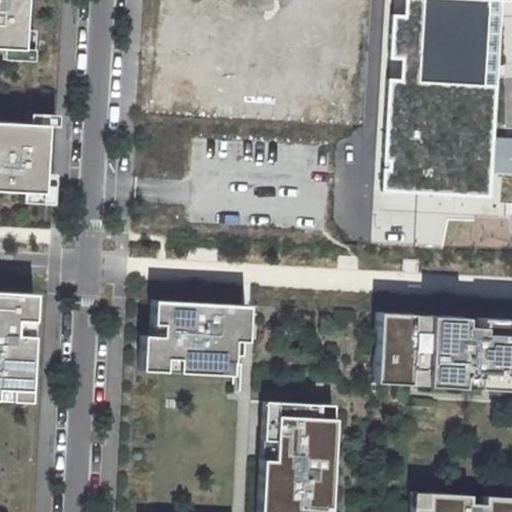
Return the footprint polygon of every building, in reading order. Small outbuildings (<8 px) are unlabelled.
[(22,0),(0,0),(0,46),(20,47),(22,0)] [(511,0),(390,0),(379,192),(417,194),(488,199),(489,170),(511,171),(511,0)] [(0,190),(39,193),(44,126),(0,122),(0,190)] [(33,294),(0,291),(0,388),(9,389),(8,400),(28,401),(33,294)] [(233,304),(151,300),(150,323),(160,324),(159,336),(149,335),(140,335),(138,369),(162,370),(163,357),(176,358),(175,371),(216,373),(216,360),(230,361),(230,355),(231,339),(223,339),(223,328),(231,329),(233,304)] [(245,304),(233,304),(230,355),(242,355),(245,304)] [(459,316),(374,312),(370,381),(405,383),(406,368),(421,369),(420,384),(456,386),(456,371),(472,371),(471,386),(497,388),(499,353),(511,354),(511,318),(474,317),(474,325),(459,324),(459,316)] [(160,324),(150,323),(149,335),(159,336),(160,324)] [(231,329),(223,328),(223,339),(231,339),(231,329)] [(511,354),(499,353),(497,388),(511,388),(511,354)] [(163,357),(162,370),(175,371),(176,358),(163,357)] [(229,374),(230,361),(216,360),(216,373),(229,374)] [(456,371),(456,386),(471,386),(472,371),(456,371)] [(0,388),(0,399),(8,400),(9,389),(0,388)] [(316,404),(273,401),(270,449),(278,450),(278,459),(270,459),(258,458),(255,511),(325,511),(331,418),(315,417),(316,404)] [(270,449),(273,401),(261,401),(258,458),(270,459),(270,449)] [(332,405),(316,404),(315,417),(331,418),(332,405)] [(278,450),(270,449),(270,459),(278,459),(278,450)] [(511,511),(511,496),(479,495),(479,502),(465,502),(465,494),(408,491),(407,511),(511,511)]
